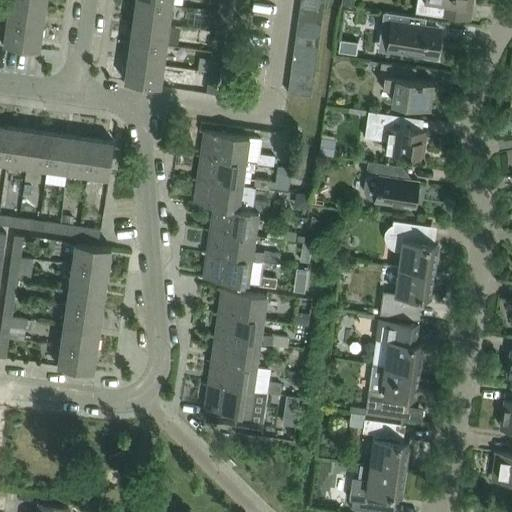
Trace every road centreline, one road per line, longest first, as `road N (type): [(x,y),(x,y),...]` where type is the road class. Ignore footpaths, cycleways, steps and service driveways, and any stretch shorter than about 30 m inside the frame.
road 1 (residential): [(443,511),(484,248),(481,88),(495,44),(511,22)]
road 2 (residential): [(0,383),(115,397),(133,393),(148,370),(152,247),(136,102),(71,93)]
